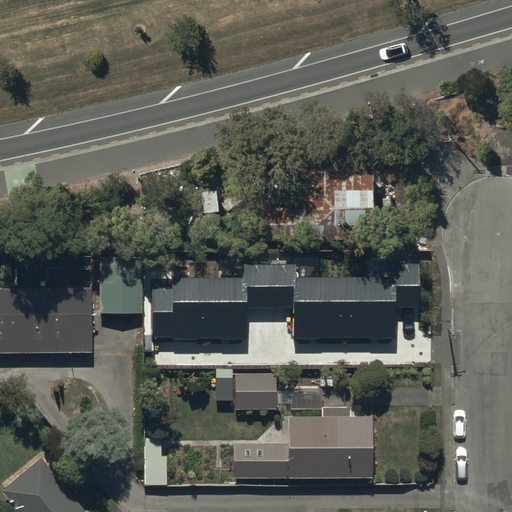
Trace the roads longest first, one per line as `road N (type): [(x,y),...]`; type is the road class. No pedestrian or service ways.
road 1 (trunk): [(511,17),(0,149)]
road 2 (residential): [(507,511),(499,461),(501,232)]
